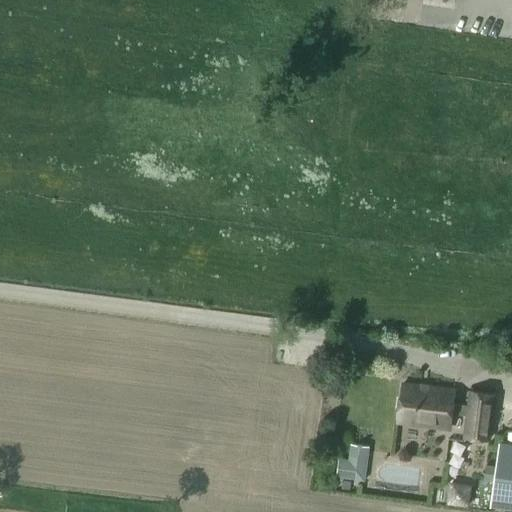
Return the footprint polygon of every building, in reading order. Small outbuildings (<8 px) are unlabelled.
[(506,77),(509,43),(430,35),(431,18),(374,12),(369,64),(506,77)] [(511,124),(383,120),(384,102),(344,100),(342,146),(511,152),(511,124)] [(402,384),(397,423),(450,429),(452,414),(468,415),(466,437),(490,440),(495,395),(471,392),(469,406),(453,405),(455,390),(402,384)] [(511,444),(501,443),(491,508),(511,511),(511,444)] [(355,461),(338,459),(335,476),(352,478),(355,461)] [(442,490),(441,498),(445,506),(463,508),(470,502),(472,494),(465,486),(449,484),(442,490)]
